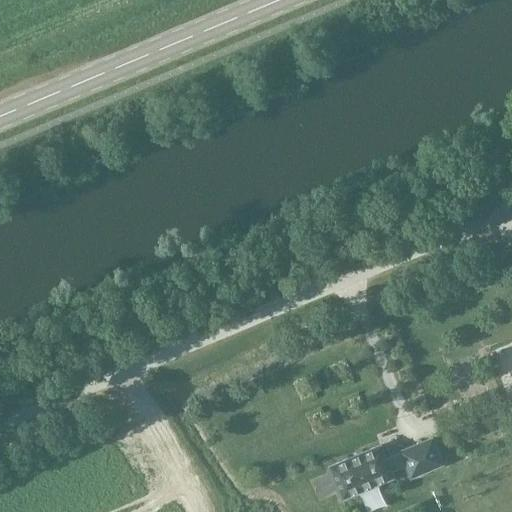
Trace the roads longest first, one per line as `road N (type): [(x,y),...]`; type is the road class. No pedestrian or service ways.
road 1 (unclassified): [(0,419),(511,206)]
road 2 (primary): [(0,117),(281,0)]
